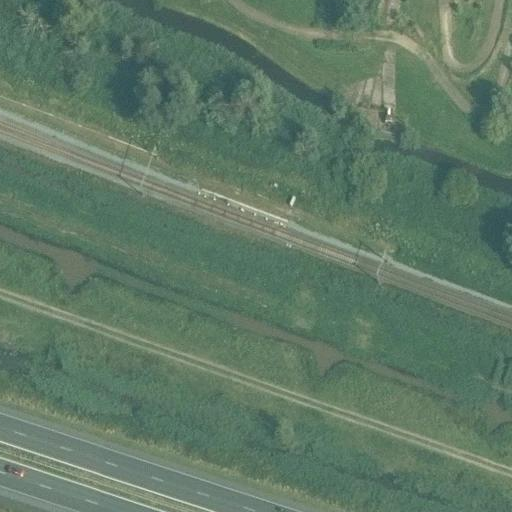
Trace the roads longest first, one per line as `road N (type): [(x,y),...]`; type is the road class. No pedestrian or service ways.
road 1 (track): [(511,476),(0,294)]
road 2 (trunk): [(250,511),(0,428)]
road 3 (trunk): [(0,473),(114,511)]
